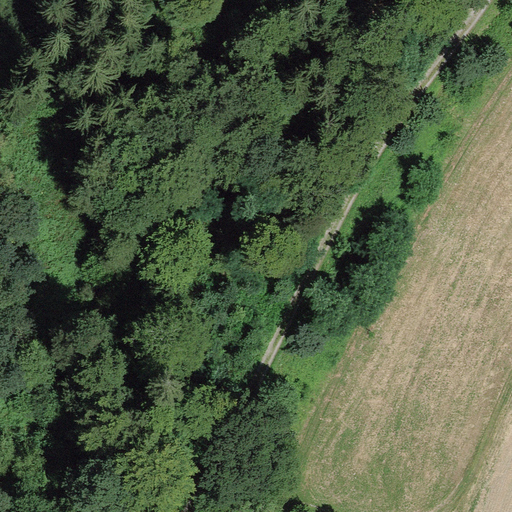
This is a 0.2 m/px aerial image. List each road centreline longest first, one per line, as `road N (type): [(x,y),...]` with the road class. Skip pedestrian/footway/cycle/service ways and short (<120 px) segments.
road 1 (track): [(480,0),(353,191),(191,511)]
road 2 (track): [(511,70),(408,237),(303,445),(298,488),(322,511)]
road 3 (track): [(441,511),(476,467),(511,369)]
